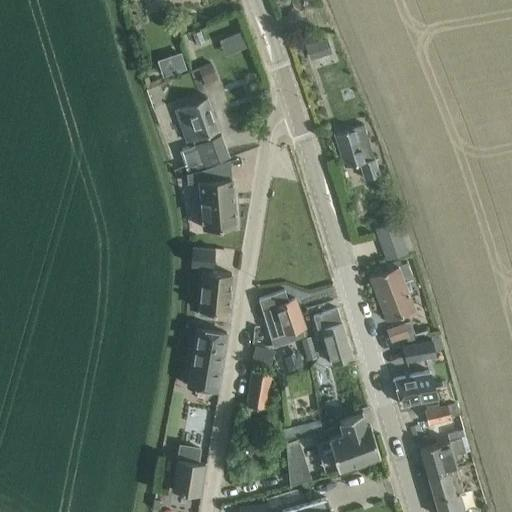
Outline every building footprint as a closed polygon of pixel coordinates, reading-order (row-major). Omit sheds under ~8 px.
[(158,51),(181,46),(178,30),(155,35),(158,51)] [(178,49),(154,57),(159,74),(183,66),(178,49)] [(209,60),(197,65),(204,82),(216,77),(209,60)] [(178,148),(186,171),(229,156),(221,133),(205,139),(203,135),(219,128),(207,95),(174,107),(186,141),(193,139),(195,142),(178,148)] [(360,162),(365,178),(379,174),(363,122),(335,132),(345,165),(360,162)] [(205,167),(186,172),(187,180),(199,179),(203,227),(235,224),(231,177),(206,179),(205,167)] [(378,200),(370,207),(380,220),(388,214),(378,200)] [(408,248),(396,219),(375,228),(387,256),(408,248)] [(191,244),(189,262),(212,264),(214,246),(191,244)] [(385,268),(383,263),(371,268),(373,273),(369,274),(386,318),(414,307),(404,280),(412,277),(406,260),(385,268)] [(199,308),(227,311),(231,272),(203,269),(199,308)] [(258,297),(270,337),(304,326),(295,297),(288,299),(284,288),(258,297)] [(337,307),(312,314),(317,328),(321,327),(332,362),(352,356),(337,307)] [(407,333),(402,322),(385,328),(389,340),(407,333)] [(197,326),(187,384),(217,389),(226,331),(197,326)] [(300,338),(306,358),(318,355),(312,335),(300,338)] [(401,345),(407,362),(435,354),(429,337),(401,345)] [(251,358),(269,363),(274,348),(255,343),(251,358)] [(251,367),(245,403),(265,406),(271,371),(251,367)] [(393,378),(401,403),(435,392),(428,367),(393,378)] [(184,388),(183,420),(203,421),(204,389),(184,388)] [(322,401),(326,414),(338,410),(335,397),(322,401)] [(428,420),(458,411),(453,398),(424,408),(428,420)] [(328,436),(332,448),(338,467),(380,454),(370,423),(366,425),(362,412),(343,418),(337,420),(341,432),(328,436)] [(321,430),(318,418),(281,426),(284,438),(321,430)] [(420,447),(427,473),(456,463),(453,453),(465,449),(461,435),(420,447)] [(172,488),(199,493),(205,461),(184,458),(185,452),(172,450),(171,456),(177,457),(172,488)] [(456,463),(427,473),(438,511),(455,511),(464,509),(459,490),(464,489),(456,463)] [(332,511),(332,508),(330,509),(326,497),(282,510),(282,511),(332,511)] [(238,504),(238,511),(266,511),(265,501),(238,504)]
